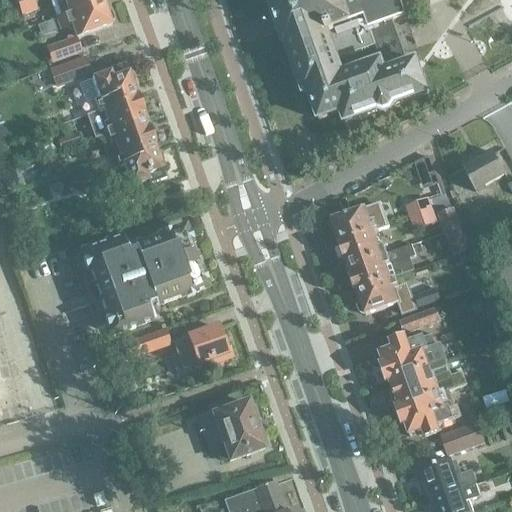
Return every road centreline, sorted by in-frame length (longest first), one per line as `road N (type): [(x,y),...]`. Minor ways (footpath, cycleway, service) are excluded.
road 1 (unclassified): [(351,511),(254,222)]
road 2 (unclassified): [(254,222),(511,87)]
road 3 (unclassified): [(254,222),(178,0)]
road 4 (unclassified): [(138,511),(110,424),(0,447)]
